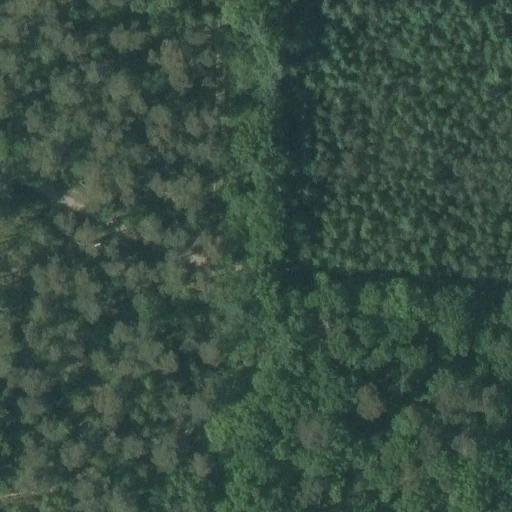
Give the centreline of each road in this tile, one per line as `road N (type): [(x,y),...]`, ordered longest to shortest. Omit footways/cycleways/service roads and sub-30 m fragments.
road 1 (unknown): [(511,289),(219,259),(0,157)]
road 2 (track): [(209,511),(223,0)]
